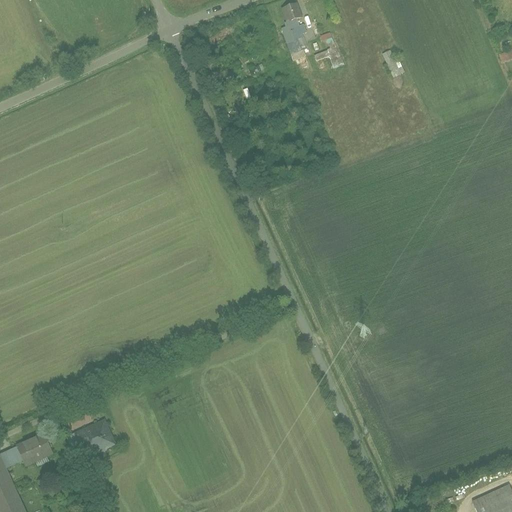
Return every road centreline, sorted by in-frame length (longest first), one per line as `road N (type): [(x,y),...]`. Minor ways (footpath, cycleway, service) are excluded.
road 1 (unclassified): [(167,28),(386,511)]
road 2 (unclassified): [(167,28),(0,106)]
